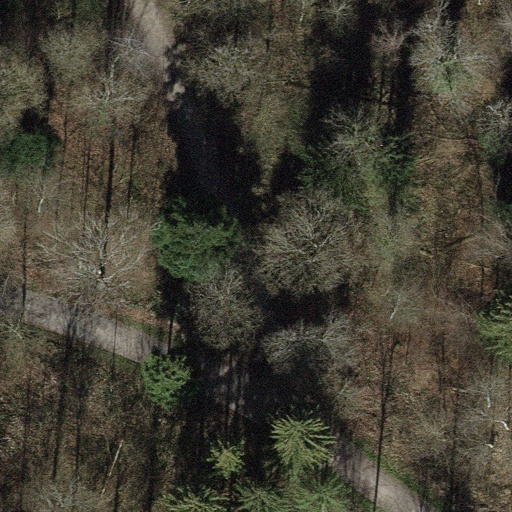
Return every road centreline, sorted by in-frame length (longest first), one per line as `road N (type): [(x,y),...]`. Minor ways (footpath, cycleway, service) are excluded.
road 1 (track): [(416,511),(312,430),(61,305),(0,291)]
road 2 (track): [(140,0),(312,430)]
